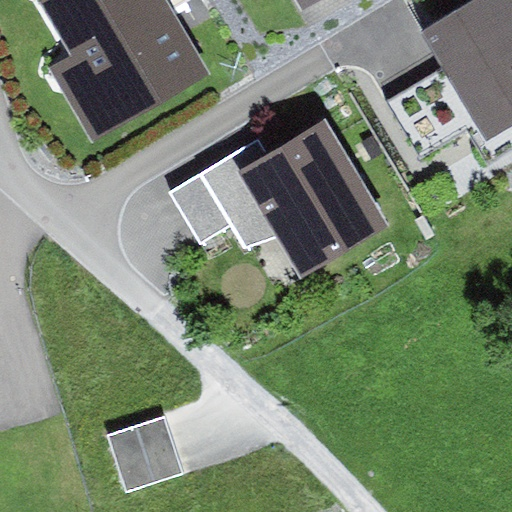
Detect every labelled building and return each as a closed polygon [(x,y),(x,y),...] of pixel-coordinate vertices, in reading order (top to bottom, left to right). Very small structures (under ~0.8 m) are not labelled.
[(67,0),(46,11),(74,60),(51,73),(94,148),(206,84),(167,14),(158,0),(67,0)] [(158,0),(167,14),(187,3),(185,0),(158,0)] [(294,0),(304,17),(332,0),(294,0)] [(511,8),(507,0),(495,0),(421,46),(440,74),(473,132),(487,153),(511,137),(511,8)] [(473,132),(440,74),(387,105),(419,162),(473,132)] [(388,240),(326,130),(269,162),(260,145),(200,180),(231,231),(245,257),(276,239),(303,287),(388,240)] [(231,231),(200,180),(170,198),(201,250),(231,231)] [(164,423),(109,440),(126,494),(181,477),(164,423)]
